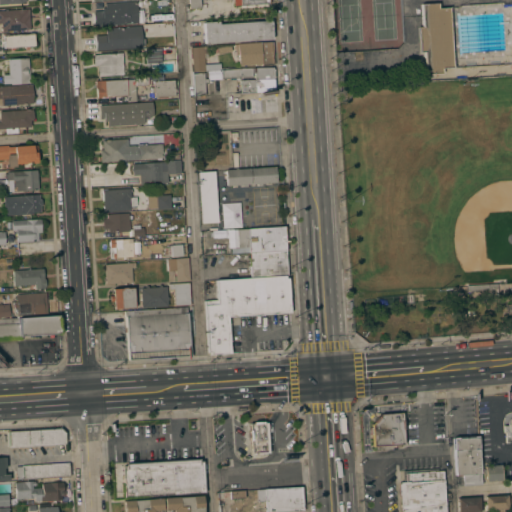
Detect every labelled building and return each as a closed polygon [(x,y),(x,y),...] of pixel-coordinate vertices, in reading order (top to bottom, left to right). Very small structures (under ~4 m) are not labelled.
[(200,0),(200,8),(189,9),(188,0),(200,0)] [(94,26),(93,12),(102,11),(102,7),(105,7),(105,3),(136,1),(138,23),(94,26)] [(453,67),(442,68),(442,73),(425,74),(424,52),(419,52),(418,27),(422,27),(421,4),(437,3),(438,8),(449,7),(453,67)] [(0,9),(28,8),(30,29),(2,31),(1,23),(0,23),(0,9)] [(205,44),(203,22),(218,21),(219,24),(271,20),(272,39),(205,44)] [(141,38),(145,38),(145,45),(142,45),(142,48),(95,50),(94,35),(106,35),(105,28),(141,26),(141,38)] [(34,33),(35,46),(29,46),(29,48),(25,48),(25,46),(14,47),(14,49),(10,49),(10,48),(4,48),(3,35),(34,33)] [(271,42),(272,64),(261,65),(261,64),(239,65),(238,54),(235,54),(234,45),(271,42)] [(190,48),(212,46),(212,48),(207,49),(208,54),(203,55),(203,57),(204,57),(205,71),(192,72),(190,48)] [(145,64),(144,51),(160,50),(162,62),(145,64)] [(122,53),(123,74),(98,76),(97,65),(93,66),(93,54),(122,53)] [(29,83),(10,84),(10,83),(3,83),(2,74),(8,74),(7,60),(28,58),(29,83)] [(273,68),(274,91),(240,93),(240,79),(255,79),(254,72),(252,72),(252,77),(221,78),(221,71),(273,68)] [(192,73),(204,72),(204,79),(207,78),(208,83),(204,83),(205,94),(194,95),(192,73)] [(148,85),(135,86),(136,101),(127,101),(127,95),(105,96),(105,97),(96,97),(96,88),(95,88),(94,85),(95,85),(95,81),(126,79),(134,79),(134,75),(147,74),(148,85)] [(174,80),(174,89),(176,89),(176,91),(175,91),(175,96),(154,97),(153,92),(150,92),(150,87),(153,87),(152,81),(174,80)] [(0,85),(32,84),(33,103),(1,105),(1,104),(0,104),(0,85)] [(152,102),(152,116),(143,116),(144,124),(107,126),(107,121),(104,121),(104,119),(99,119),(98,105),(152,102)] [(0,110),(32,109),(32,111),(33,111),(33,118),(33,120),(30,120),(31,126),(17,127),(18,133),(5,134),(5,128),(0,128),(0,110)] [(127,138),(127,146),(162,143),(163,153),(161,153),(162,159),(157,160),(157,158),(100,161),(99,150),(102,149),(101,140),(127,138)] [(0,145),(8,145),(8,147),(36,145),(37,162),(16,164),(16,167),(7,167),(7,159),(0,159),(0,145)] [(181,173),(167,174),(167,183),(160,183),(160,181),(146,181),(146,186),(140,186),(140,175),(132,175),(132,164),(166,161),(180,160),(181,173)] [(276,182),(261,183),(261,185),(257,185),(257,183),(252,184),(250,168),(275,166),(276,182)] [(250,168),(251,184),(247,184),(247,186),(242,186),(242,184),(226,185),(225,169),(250,168)] [(37,170),(38,189),(7,191),(6,171),(37,170)] [(214,171),(217,222),(201,223),(198,172),(214,171)] [(106,189),(129,188),(130,189),(131,189),(131,191),(130,191),(130,197),(136,196),(137,206),(130,206),(130,209),(103,211),(103,208),(102,208),(102,206),(103,206),(102,200),(101,200),(100,190),(101,190),(106,189)] [(40,210),(40,211),(33,212),(33,213),(6,215),(5,207),(4,207),(3,197),(39,194),(39,199),(41,199),(41,205),(39,205),(40,206),(41,209),(40,210)] [(170,209),(156,209),(156,208),(147,209),(147,197),(156,196),(155,195),(170,194),(170,209)] [(221,228),(240,227),(239,202),(220,203),(221,228)] [(129,231),(108,232),(108,229),(102,229),(102,218),(107,218),(106,214),(128,213),(129,231)] [(40,218),(41,232),(37,232),(38,240),(16,242),(15,230),(12,230),(11,220),(40,218)] [(132,225),(143,224),(144,234),(133,235),(132,225)] [(248,247),(238,248),(236,230),(285,227),(287,252),(249,254),(248,247)] [(132,238),(133,257),(109,258),(108,247),(109,247),(109,245),(108,245),(108,241),(109,241),(109,239),(132,238)] [(182,244),(182,255),(171,256),(170,245),(182,244)] [(249,254),(287,252),(287,263),(286,263),(287,276),(285,276),(251,279),(249,254)] [(189,281),(176,282),(175,270),(167,271),(167,259),(187,258),(189,281)] [(135,262),(135,267),(131,268),(132,282),(122,282),(122,284),(116,285),(115,283),(105,284),(104,264),(135,262)] [(42,268),(43,279),(45,278),(46,280),(46,285),(44,287),(44,289),(35,289),(34,284),(13,285),(12,270),(42,268)] [(285,276),(285,278),(288,278),(290,313),(228,317),(230,353),(210,354),(210,352),(209,352),(205,300),(217,299),(215,281),(251,279),(285,276)] [(189,283),(190,304),(174,305),(173,289),(168,290),(168,284),(189,283)] [(167,296),(168,296),(168,299),(167,299),(167,306),(141,307),(140,288),(145,287),(145,286),(148,286),(148,287),(158,287),(158,285),(161,285),(161,286),(166,286),(167,296)] [(133,287),(134,308),(114,309),(113,301),(110,301),(109,296),(113,295),(113,289),(121,288),(126,287),(126,288),(133,287)] [(47,316),(17,318),(16,307),(13,307),(13,301),(16,301),(15,294),(46,292),(47,316)] [(0,300),(6,300),(6,304),(8,304),(9,316),(0,317),(0,300)] [(186,308),(189,356),(128,360),(125,317),(124,312),(186,308)] [(0,320),(17,318),(47,316),(58,316),(59,334),(21,336),(21,339),(0,340),(0,320)] [(405,433),(403,434),(403,444),(372,446),(372,434),(370,434),(369,432),(368,432),(368,429),(370,429),(370,427),(371,427),(371,424),(374,421),(372,419),(376,415),(378,417),(381,414),(382,413),(382,412),(388,411),(388,413),(394,413),(394,411),(400,411),(400,412),(401,412),(402,415),(403,415),(404,420),(402,420),(402,421),(404,421),(404,427),(402,427),(403,428),(404,428),(405,433)] [(504,442),(511,441),(511,418),(508,419),(508,425),(503,425),(504,442)] [(249,423),(253,423),(253,421),(261,420),(261,423),(266,422),(266,424),(269,424),(269,429),(267,429),(268,453),(251,454),(250,438),(248,438),(247,432),(250,432),(249,426),(249,423)] [(60,428),(65,432),(65,444),(8,447),(7,431),(60,428)] [(455,475),(452,437),(458,437),(458,438),(473,437),(473,436),(478,435),(480,474),(456,475),(455,475)] [(0,457),(5,457),(6,468),(4,468),(4,474),(8,474),(9,480),(0,480),(0,457)] [(199,459),(199,461),(201,461),(201,459),(203,459),(205,492),(123,497),(122,466),(125,466),(125,463),(199,459)] [(69,476),(16,480),(15,467),(21,466),(68,462),(69,476)] [(500,464),(501,480),(485,481),(484,465),(500,464)] [(399,511),(398,483),(400,483),(399,482),(405,482),(404,473),(442,470),(444,511),(399,511)] [(62,482),(62,490),(60,490),(60,500),(51,500),(51,502),(47,502),(47,500),(34,501),(34,498),(15,499),(14,482),(34,481),(35,485),(32,485),(33,488),(40,488),(40,491),(42,491),(41,483),(62,482)] [(301,488),(302,488),(304,510),(302,510),(302,511),(283,511),(265,511),(265,501),(255,501),(254,491),(257,491),(256,489),(301,486),(301,488)] [(229,491),(244,490),(244,498),(229,498),(229,491)] [(178,497),(191,496),(202,495),(202,511),(122,511),(122,500),(133,500),(146,499),(146,498),(161,498),(161,511),(156,511),(156,510),(153,511),(173,511),(173,509),(171,509),(171,511),(163,511),(163,497),(178,497)] [(508,504),(506,505),(506,509),(503,509),(503,511),(493,511),(493,510),(485,511),(485,496),(507,495),(507,496),(508,504)] [(456,511),(456,498),(479,497),(480,511),(456,511)] [(230,503),(230,511),(218,511),(218,504),(230,503)]
